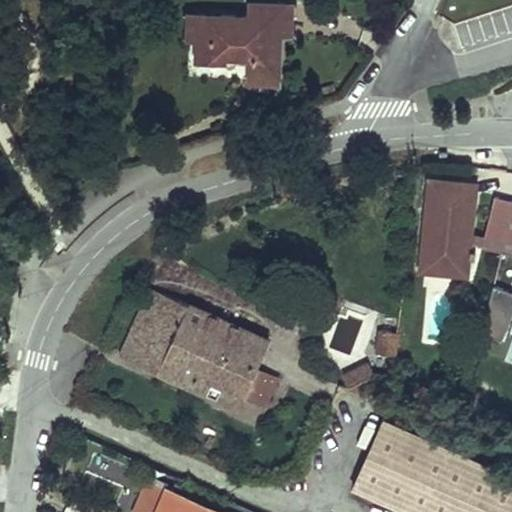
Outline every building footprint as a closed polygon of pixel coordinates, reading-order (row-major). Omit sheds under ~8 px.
[(202,34),(202,54),(230,54),(231,57),(235,59),(237,59),(241,59),(243,58),(244,53),(244,50),(254,50),(254,62),(284,61),(284,28),(294,28),(293,0),(251,0),(252,8),(202,8),(202,34)] [(190,8),(190,34),(202,34),(202,8),(190,8)] [(254,62),(254,78),(284,78),(284,61),(254,62)] [(474,187),(435,183),(427,267),(472,271),(475,241),(469,240),(474,187)] [(504,251),(511,221),(511,199),(497,196),(484,246),(504,251)] [(9,262),(6,278),(16,280),(20,264),(9,262)] [(124,353),(159,371),(191,305),(153,288),(124,353)] [(159,371),(242,409),(271,340),(191,305),(159,371)] [(348,389),(374,379),(368,364),(342,375),(348,389)] [(511,511),(511,475),(385,419),(354,488),(408,511),(511,511)] [(172,496),(165,511),(210,511),(211,511),(172,496)]
